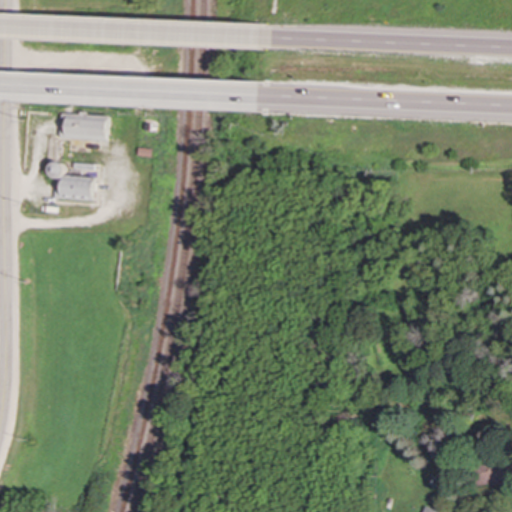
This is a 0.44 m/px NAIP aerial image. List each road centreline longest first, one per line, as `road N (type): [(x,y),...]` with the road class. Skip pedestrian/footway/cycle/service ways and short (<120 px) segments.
road 1 (tertiary): [(0,440),(9,337),(5,0)]
road 2 (trunk): [(0,85),(265,97)]
road 3 (trunk): [(265,37),(0,27)]
road 4 (trunk): [(511,48),(265,37)]
road 5 (trunk): [(265,97),(511,108)]
